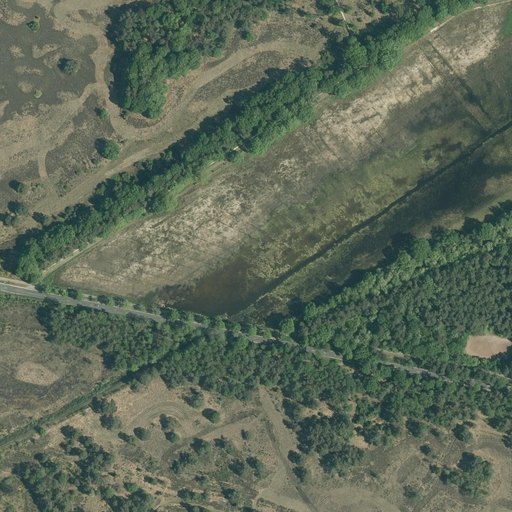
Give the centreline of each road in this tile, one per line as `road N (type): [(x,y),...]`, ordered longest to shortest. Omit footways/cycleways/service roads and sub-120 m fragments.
road 1 (secondary): [(511,392),(0,287)]
road 2 (track): [(371,65),(33,285)]
road 3 (track): [(494,0),(464,7),(371,65)]
